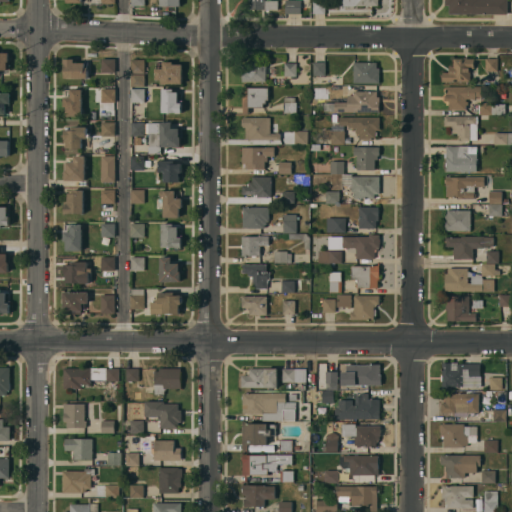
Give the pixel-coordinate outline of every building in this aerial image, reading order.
[(276,0),(277,9),(268,9),(268,10),(265,11),(265,8),(247,9),(247,0),(276,0)] [(300,14),(285,13),(285,0),(300,0),(300,14)] [(325,0),(324,13),(312,13),(312,0),(325,0)] [(449,14),(449,5),(445,5),(445,0),(507,0),(507,14),(449,14)] [(0,51),(6,51),(6,59),(9,59),(9,68),(0,68),(0,51)] [(63,62),(62,62),(62,57),(72,57),(72,61),(83,61),(83,66),(86,66),(86,77),(63,77),(63,62)] [(100,57),(113,57),(113,71),(100,71),(100,57)] [(463,59),(463,57),(467,57),(467,59),(474,59),(474,69),(470,69),(470,81),(452,81),(452,82),(442,82),(442,72),(449,72),(449,66),(453,67),(453,58),(463,59)] [(143,58),(143,72),(129,72),(129,58),(143,58)] [(497,71),(485,71),(486,58),(497,58),(497,71)] [(181,82),(160,82),(159,78),(154,78),(154,67),(162,67),(162,60),(171,60),(171,63),(181,63),(181,82)] [(241,80),(241,72),(243,72),(243,69),(245,66),(245,63),(245,61),(265,61),(265,66),(264,66),(264,80),(241,80)] [(313,62),(324,62),(325,75),(313,75),(313,62)] [(376,68),(378,68),(378,83),(353,83),(353,62),(376,62),(376,68)] [(284,63),(296,63),(296,76),(285,76),(284,76),(284,63)] [(129,85),(129,73),(143,73),(143,85),(129,85)] [(241,85),(247,85),(247,86),(267,86),(267,98),(265,98),(265,102),(262,102),(262,106),(247,106),(247,112),(241,112),(241,85)] [(329,85),(342,85),(341,97),(328,97),(329,85)] [(65,114),(65,105),(62,105),(62,95),(69,95),(69,87),(80,88),(80,114),(65,114)] [(100,87),(113,87),(114,101),(100,101),(100,87)] [(143,87),(143,101),(129,101),(129,87),(143,87)] [(160,87),(171,87),(171,90),(176,90),(176,99),(181,99),(181,102),(180,102),(180,112),(175,112),(175,111),(160,111),(160,87)] [(481,87),(481,97),(475,97),(475,99),(466,99),(466,102),(468,102),(468,105),(466,105),(466,110),(449,110),(449,105),(449,101),(444,101),(444,95),(446,95),(446,87),(481,87)] [(0,91),(9,91),(9,104),(4,104),(4,113),(0,113),(0,91)] [(324,111),(324,103),(334,103),(334,102),(347,102),(347,95),(353,95),(353,91),(376,91),(376,97),(378,97),(378,104),(380,104),(379,110),(378,110),(378,112),(334,112),(324,111)] [(284,102),(284,97),(295,97),(295,102),(296,102),(296,114),(283,114),(283,102),(284,102)] [(479,114),(479,103),(493,103),(493,104),(505,104),(505,114),(479,114)] [(269,115),(269,132),(274,132),(274,131),(277,131),(277,132),(279,132),(279,138),(244,138),(244,126),(241,126),(241,124),(240,124),(240,117),(241,117),(241,116),(269,115)] [(477,116),(477,140),(460,140),(460,135),(457,135),(457,133),(451,133),(451,126),(444,126),(444,116),(477,116)] [(379,117),(379,130),(375,130),(375,132),(376,132),(376,136),(375,136),(375,139),(359,139),(359,135),(356,135),(356,128),(348,128),(348,125),(338,125),(338,117),(379,117)] [(129,120),(130,120),(130,118),(142,118),(142,121),(170,121),(170,127),(180,127),(180,136),(179,136),(179,146),(160,145),(160,152),(131,152),(131,142),(129,142),(129,120)] [(100,120),(113,120),(113,134),(100,135),(100,120)] [(85,125),(85,132),(88,132),(88,136),(85,136),(85,137),(80,137),(80,147),(65,147),(65,145),(63,145),(63,141),(65,141),(65,138),(63,138),(63,128),(66,128),(66,129),(70,129),(70,125),(85,125)] [(343,144),(330,144),(330,139),(322,139),(322,129),(331,129),(331,131),(343,131),(343,144)] [(307,144),(294,144),(294,131),(307,131),(307,144)] [(511,133),(511,144),(494,144),(494,133),(511,133)] [(0,139),(8,139),(8,155),(0,155),(0,139)] [(113,139),(113,148),(109,148),(109,152),(91,152),(91,139),(113,139)] [(263,145),(273,145),(273,155),(266,155),(266,159),(263,159),(263,167),(244,167),(244,162),(240,162),(240,154),(241,154),(241,145),(263,145)] [(375,159),(375,170),(357,170),(357,155),(354,155),(354,146),(379,147),(379,155),(377,155),(378,159),(375,159)] [(476,146),(477,171),(465,172),(465,173),(461,173),(461,172),(446,172),(446,146),(476,146)] [(64,179),(64,168),(65,168),(65,160),(73,160),(73,154),(84,154),(84,179),(64,179)] [(100,154),(113,154),(113,181),(100,181),(100,154)] [(129,154),(143,154),(143,168),(129,168),(129,154)] [(173,159),(173,162),(180,162),(180,174),(178,174),(178,180),(162,180),(162,170),(157,170),(157,159),(173,159)] [(291,161),(291,173),(279,173),(279,161),(291,161)] [(330,173),(330,170),(328,170),(328,164),(330,164),(330,161),(344,161),(344,174),(330,173)] [(294,181),(294,174),(310,174),(309,185),(301,185),(294,181)] [(352,174),(352,176),(379,176),(379,194),(374,194),(374,198),(354,198),(354,192),(352,192),(352,186),(342,186),(342,174),(352,174)] [(269,175),(270,195),(256,196),(256,193),(241,193),(241,184),(246,184),(246,182),(247,182),(247,180),(251,180),(251,175),(269,175)] [(484,187),(474,187),(474,194),(475,194),(476,197),(474,197),(474,199),(458,199),(458,196),(446,196),(446,177),(483,177),(484,187)] [(68,212),(68,213),(63,212),(63,202),(67,202),(67,191),(71,191),(71,188),(82,188),(82,212),(68,212)] [(100,188),(113,188),(113,202),(100,202),(100,188)] [(129,188),(143,188),(143,201),(129,201),(129,188)] [(162,189),(174,189),(174,196),(180,196),(180,206),(178,206),(178,216),(162,216),(162,189)] [(294,191),(294,202),(283,202),(282,191),(294,191)] [(326,191),(339,191),(339,203),(326,203),(326,191)] [(508,199),(508,203),(489,203),(489,191),(502,191),(502,199),(508,199)] [(489,216),(488,204),(501,204),(501,216),(489,216)] [(0,227),(0,205),(6,205),(6,211),(9,211),(9,215),(8,215),(8,224),(5,224),(5,223),(1,223),(1,227),(0,227)] [(268,206),(268,219),(265,219),(265,222),(262,222),(262,226),(241,226),(241,206),(268,206)] [(375,220),(375,228),(358,228),(358,206),(377,206),(377,209),(378,209),(378,213),(378,220),(375,220)] [(445,216),(447,216),(447,210),(470,210),(470,231),(445,231),(445,216)] [(283,214),(296,214),(296,233),(283,233),(283,214)] [(344,217),(344,232),(325,232),(325,217),(344,217)] [(100,221),(113,222),(113,235),(100,235),(100,221)] [(129,222),(143,221),(143,235),(129,236),(129,222)] [(65,249),(65,240),(62,240),(62,230),(69,230),(69,222),(80,222),(80,249),(65,249)] [(160,222),(171,222),(171,225),(176,225),(176,233),(180,233),(180,246),(160,246),(160,222)] [(289,239),(288,233),(306,233),(309,237),(310,248),(304,248),(304,242),(301,239),(289,239)] [(241,247),(239,246),(239,245),(240,243),(241,243),(241,234),(267,234),(267,243),(257,243),(257,245),(259,245),(259,254),(255,254),(254,256),(251,256),(249,254),(241,254),(241,247)] [(327,249),(327,236),(368,236),(368,234),(378,234),(378,247),(377,247),(377,249),(376,249),(375,251),(373,252),(373,258),(355,258),(355,255),(354,255),(354,253),(355,253),(355,247),(342,247),(342,249),(327,249)] [(484,236),(484,237),(493,237),(493,246),(484,246),(484,248),(473,248),(473,259),(453,259),(454,247),(445,247),(446,237),(461,237),(461,236),(484,236)] [(317,251),(322,251),(322,249),(328,249),(328,250),(341,250),(340,263),(317,263),(317,251)] [(291,253),(291,263),(274,263),(274,251),(288,251),(288,253),(291,253)] [(499,263),(486,263),(486,251),(499,251),(499,263)] [(0,252),(6,252),(6,253),(9,253),(9,261),(7,261),(7,270),(0,270),(0,252)] [(100,255),(113,255),(113,269),(100,269),(100,255)] [(129,255),(143,255),(143,269),(129,269),(129,255)] [(159,255),(170,255),(170,261),(178,261),(178,262),(180,262),(181,271),(179,271),(179,280),(159,280),(159,255)] [(64,272),(63,272),(62,262),(66,262),(66,263),(70,263),(70,260),(85,260),(85,271),(80,271),(80,281),(64,281),(64,272)] [(264,263),(264,271),(268,271),(268,278),(266,278),(265,287),(255,287),(253,286),(252,285),(251,283),(251,275),(248,275),(248,274),(247,274),(247,271),(240,271),(240,263),(264,263)] [(445,291),(445,274),(447,274),(448,268),(467,268),(467,271),(472,273),(481,275),(481,264),(494,264),(494,270),(499,270),(499,275),(494,275),(494,276),(482,276),(482,279),(494,279),(494,292),(445,291)] [(378,265),(378,279),(377,279),(377,288),(357,288),(356,288),(356,287),(355,287),(355,284),(356,284),(356,279),(351,279),(351,266),(370,266),(370,265),(378,265)] [(329,271),(340,271),(340,292),(329,292),(329,271)] [(282,280),(295,280),(295,281),(300,281),(300,291),(295,292),(282,293),(282,280)] [(129,293),(129,287),(142,287),(143,307),(129,307),(129,293)] [(87,290),(87,301),(81,301),(81,310),(72,309),(72,311),(62,311),(62,290),(87,290)] [(173,290),(173,294),(180,293),(180,295),(181,295),(181,301),(180,301),(180,302),(181,302),(181,306),(178,306),(178,312),(171,312),(171,313),(166,313),(166,312),(150,312),(150,300),(154,300),(154,297),(157,297),(157,290),(173,290)] [(0,291),(4,291),(4,299),(8,299),(8,312),(3,312),(3,311),(0,311),(0,291)] [(99,293),(113,293),(113,312),(100,312),(99,293)] [(265,294),(265,313),(252,313),(252,314),(248,314),(248,311),(248,309),(247,308),(246,306),(241,306),(241,302),(239,302),(239,298),(241,298),(241,294),(265,294)] [(350,308),(346,308),(346,307),(336,307),(336,294),(351,294),(351,307),(350,307),(350,308)] [(358,320),(358,319),(350,319),(350,311),(353,311),(353,295),(378,295),(378,298),(380,298),(380,301),(378,301),(378,304),(376,304),(375,306),(374,306),(373,307),(373,308),(374,308),(375,310),(376,314),(375,316),(373,316),(373,319),(361,319),(361,320),(358,320)] [(511,295),(511,306),(499,306),(499,295),(511,295)] [(447,321),(448,311),(445,311),(445,304),(447,305),(447,296),(469,296),(469,313),(476,313),(476,321),(447,321)] [(322,298),(335,298),(334,312),(322,312),(322,298)] [(473,307),(473,299),(482,299),(482,307),(473,307)] [(283,300),(295,300),(296,314),(283,314),(283,300)] [(366,363),(379,363),(379,373),(379,374),(381,374),(381,376),(380,376),(380,380),(381,380),(381,382),(380,382),(380,383),(354,383),(354,371),(349,371),(349,363),(366,363)] [(480,364),(480,387),(462,387),(462,386),(451,386),(451,388),(442,388),(442,363),(457,363),(457,364),(480,364)] [(0,366),(9,366),(8,381),(9,381),(9,388),(8,388),(8,390),(6,390),(6,393),(3,393),(3,394),(0,394),(0,366)] [(62,366),(88,367),(88,366),(105,366),(105,378),(89,378),(89,383),(80,383),(80,387),(62,387),(62,366)] [(105,366),(118,367),(117,379),(105,379),(105,366)] [(179,366),(180,387),(165,387),(165,388),(163,389),(163,393),(153,393),(153,369),(158,369),(158,367),(179,366)] [(240,373),(245,373),(246,372),(248,371),(248,366),(276,366),(276,386),(240,386),(240,373)] [(138,380),(138,368),(125,368),(125,380),(138,380)] [(306,369),(306,381),(294,380),(294,382),(283,382),(283,368),(295,368),(295,369),(306,369)] [(325,371),(337,371),(337,383),(325,382),(325,371)] [(502,389),(490,389),(490,377),(502,377),(502,389)] [(315,414),(315,401),(321,402),(321,390),(332,390),(332,402),(331,402),(331,410),(329,410),(329,415),(316,414),(315,414)] [(284,391),(284,400),(294,400),(294,419),(263,419),(263,416),(261,416),(261,412),(241,412),(241,398),(240,398),(240,395),(241,395),(241,391),(284,391)] [(468,409),(454,409),(454,412),(441,412),(441,402),(446,402),(446,392),(478,392),(479,411),(468,412),(468,409)] [(335,419),(335,406),(339,407),(339,400),(353,400),(353,405),(355,405),(355,396),(361,396),(361,393),(368,393),(368,399),(379,399),(379,419),(335,419)] [(506,403),(498,403),(498,393),(506,393),(506,403)] [(162,400),(162,402),(177,402),(177,409),(180,409),(180,421),(177,421),(177,426),(159,426),(159,425),(158,425),(158,422),(159,422),(159,421),(157,421),(157,418),(159,418),(159,415),(144,415),(144,400),(162,400)] [(62,402),(83,402),(83,419),(84,419),(85,426),(65,426),(65,420),(62,420),(62,402)] [(506,409),(506,421),(493,421),(493,410),(506,409)] [(0,417),(2,417),(2,425),(8,425),(8,439),(0,439),(0,417)] [(113,419),(113,431),(100,431),(100,419),(113,419)] [(129,419),(142,419),(142,432),(129,432),(129,419)] [(241,423),(274,423),(274,433),(271,433),(271,434),(266,434),(266,443),(246,443),(246,449),(241,449),(241,423)] [(464,424),(464,427),(477,427),(477,443),(468,443),(468,446),(463,446),(463,447),(443,447),(443,439),(441,439),(441,436),(440,424),(464,424)] [(354,445),(354,426),(380,426),(380,436),(379,436),(379,439),(378,439),(378,441),(377,442),(376,443),(376,446),(365,446),(365,445),(354,445)] [(325,439),(325,435),(327,433),(331,432),(334,433),(337,435),(337,451),(325,451),(325,439)] [(91,437),(91,458),(72,458),(72,448),(63,448),(63,437),(91,437)] [(153,458),(153,457),(151,457),(151,454),(153,454),(153,438),(173,438),(173,446),(180,446),(180,458),(153,458)] [(292,440),(292,451),(280,451),(280,440),(292,440)] [(498,440),(497,452),(484,452),(484,440),(498,440)] [(119,463),(107,463),(106,450),(119,450),(119,463)] [(138,463),(125,464),(125,451),(138,451),(138,463)] [(291,453),(291,462),(275,462),(275,469),(266,469),(266,473),(245,473),(245,480),(241,480),(241,479),(244,479),(244,473),(241,473),(241,453),(291,453)] [(350,474),(350,461),(343,461),(343,455),(378,455),(378,457),(379,459),(379,462),(378,464),(378,468),(378,474),(350,474)] [(480,455),(480,466),(477,466),(477,473),(465,473),(465,478),(447,478),(447,471),(445,471),(445,464),(440,464),(440,455),(480,455)] [(0,456),(4,456),(6,456),(8,456),(8,476),(0,476),(0,456)] [(158,466),(177,466),(177,467),(180,467),(181,476),(180,476),(180,485),(177,485),(177,491),(158,491),(158,466)] [(83,469),(83,467),(93,467),(93,474),(89,474),(89,487),(84,487),(84,491),(61,491),(61,469),(83,469)] [(281,481),(281,470),(294,470),(294,481),(281,481)] [(337,470),(338,482),(324,482),(324,470),(337,470)] [(495,471),(495,483),(481,483),(481,471),(495,471)] [(117,496),(104,496),(104,483),(117,483),(117,496)] [(273,497),(263,497),(263,505),(243,505),(243,498),(244,498),(244,493),(242,493),(242,490),(240,490),(240,487),(242,487),(242,483),(263,483),(263,484),(273,484),(273,497)] [(368,510),(368,503),(350,503),(350,496),(348,496),(348,500),(336,500),(336,510),(324,510),(324,511),(315,511),(315,499),(321,499),(321,497),(325,497),(325,499),(326,499),(334,499),(334,484),(375,484),(375,485),(376,485),(378,487),(377,490),(376,491),(375,491),(376,510),(368,510)] [(143,485),(143,498),(131,498),(131,485),(143,485)] [(473,486),(473,497),(465,498),(465,499),(473,499),(473,508),(446,508),(446,499),(442,499),(442,492),(441,492),(441,489),(442,489),(442,486),(473,486)] [(497,491),(497,511),(484,511),(484,491),(497,491)] [(180,501),(180,511),(152,511),(152,501),(180,501)] [(292,511),(279,511),(279,502),(292,501),(292,511)] [(61,511),(62,511),(62,510),(69,510),(69,502),(88,502),(96,502),(96,511),(61,511)]
